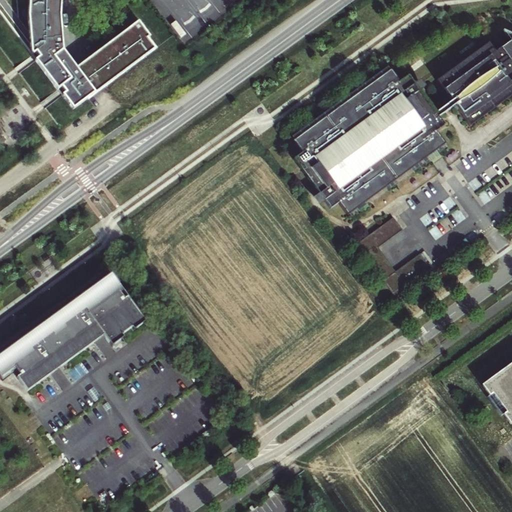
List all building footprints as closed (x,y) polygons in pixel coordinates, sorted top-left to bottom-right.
[(0,0),(0,13),(32,55),(59,91),(73,109),(97,91),(155,49),(147,38),(149,37),(138,21),(75,67),(63,51),(61,15),(64,0),(30,0),(32,16),(30,32),(18,18),(16,0),(0,0)] [(390,70),(292,141),(302,154),(293,160),(300,168),(303,166),(305,169),(302,171),(330,209),(338,203),(347,216),(429,156),(434,163),(442,158),(437,150),(445,144),(436,132),(444,126),(438,118),(454,106),(469,127),(511,96),(511,34),(503,31),(510,42),(497,50),(491,42),(436,81),(451,102),(435,114),(408,77),(400,82),(390,70)] [(378,248),(403,230),(396,220),(394,217),(356,245),(382,281),(395,272),(378,248)] [(395,272),(406,286),(431,268),(421,254),(395,272)] [(406,286),(395,272),(382,281),(393,296),(406,286)] [(110,274),(0,354),(0,371),(2,375),(14,367),(19,374),(16,376),(27,391),(103,335),(111,346),(123,337),(121,334),(131,327),(133,330),(145,321),(127,296),(124,299),(118,291),(121,288),(110,274)] [(511,365),(485,385),(511,421),(511,365)]
